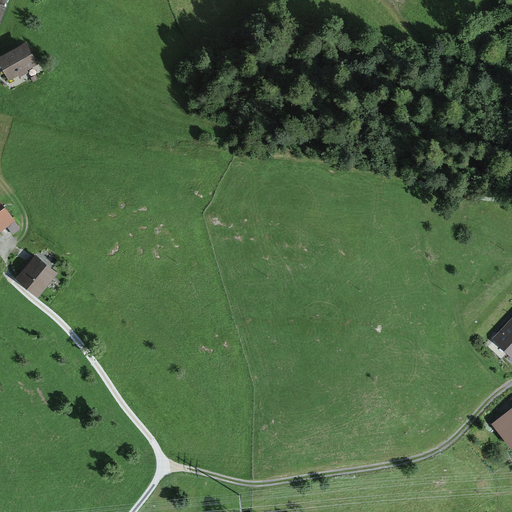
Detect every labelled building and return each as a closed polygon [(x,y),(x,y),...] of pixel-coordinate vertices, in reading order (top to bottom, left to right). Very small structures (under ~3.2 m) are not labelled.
[(37,67),(25,44),(0,57),(0,63),(9,81),(37,67)] [(0,201),(0,231),(14,220),(0,201)] [(57,273),(35,256),(18,277),(40,295),(57,273)] [(511,321),(494,339),(511,356),(511,321)] [(511,420),(498,405),(481,420),(503,444),(511,433),(511,420)]
